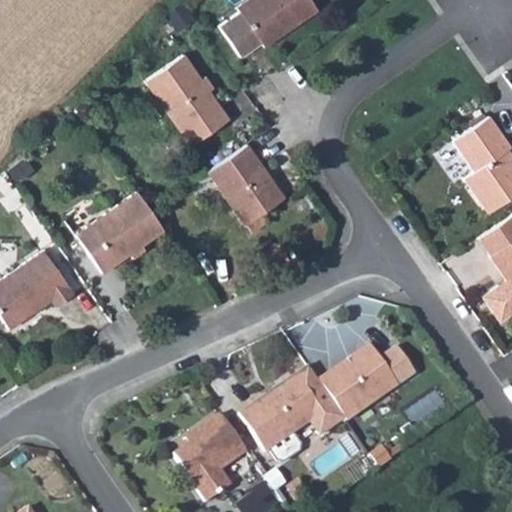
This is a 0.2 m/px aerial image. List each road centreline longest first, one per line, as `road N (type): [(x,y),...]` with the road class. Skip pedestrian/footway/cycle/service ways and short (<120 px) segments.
road 1 (residential): [(51,409),(384,250)]
road 2 (residential): [(478,8),(344,97),(331,130),(342,177),(384,250)]
road 3 (residential): [(384,250),(511,428)]
road 4 (residential): [(51,409),(120,511)]
